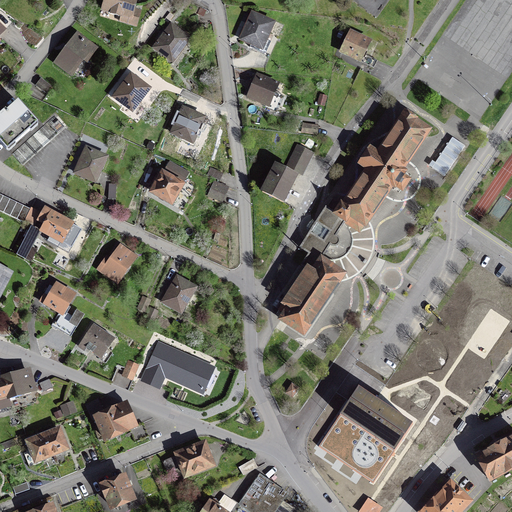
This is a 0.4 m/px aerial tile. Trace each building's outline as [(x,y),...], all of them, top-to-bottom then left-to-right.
[(131,17),(135,0),(106,0),(103,9),(112,12),(111,14),(120,17),(121,14),(131,17)] [(252,14),(241,40),(251,44),(250,47),(265,54),(270,43),(266,40),(274,23),(252,14)] [(178,54),(190,40),(171,26),(154,48),(171,61),(176,53),(178,54)] [(377,61),(364,54),(369,42),(351,33),(342,52),(374,68),(377,61)] [(71,39),(64,49),(65,50),(56,63),(72,75),(84,58),(87,60),(96,49),(77,35),(73,40),(71,39)] [(150,89),(131,75),(114,97),(131,110),(137,103),(138,104),(150,89)] [(248,97),(263,103),(262,105),(277,112),(283,96),(275,93),(278,85),(257,76),(254,84),(252,83),(250,88),(252,89),(248,97)] [(41,79),(36,85),(48,94),(52,88),(41,79)] [(37,123),(18,102),(6,112),(5,111),(0,115),(0,117),(0,118),(0,117),(0,142),(6,149),(14,143),(15,144),(30,130),(29,129),(37,123)] [(197,134),(204,118),(183,108),(171,133),(191,142),(195,134),(197,134)] [(334,215),(345,222),(350,215),(365,225),(391,186),(395,188),(404,173),(401,171),(428,131),(413,122),(415,120),(406,114),(378,155),(370,150),(361,165),(368,170),(344,206),(341,204),(335,214),(334,215)] [(13,154),(22,165),(65,127),(55,116),(13,154)] [(317,134),(318,126),(303,124),(302,132),(317,134)] [(465,146),(453,137),(449,142),(446,145),(444,149),(435,162),(432,160),(429,165),(444,176),(465,146)] [(301,174),(312,153),(298,146),(287,167),(301,174)] [(86,148),(75,173),(94,181),(98,173),(99,173),(107,157),(86,148)] [(163,173),(182,185),(189,173),(169,162),(163,173)] [(296,177),(275,166),(263,192),(283,202),(296,177)] [(208,175),(220,180),(223,174),(211,168),(208,175)] [(182,185),(163,173),(159,172),(153,183),(156,185),(152,192),(171,204),(172,203),(176,202),(179,197),(177,194),(182,185)] [(222,202),(228,188),(214,182),(208,195),(222,202)] [(109,184),(108,199),(115,199),(116,184),(109,184)] [(0,210),(24,222),(30,209),(0,194),(0,210)] [(309,253),(301,265),(307,269),(283,304),(289,308),(281,319),(303,335),(316,316),(317,316),(344,275),(321,259),(330,246),(335,247),(339,245),(340,239),(336,236),(345,222),(334,215),(335,214),(326,208),(316,223),(331,232),(324,242),(310,233),(300,248),(309,253)] [(39,213),(30,209),(24,222),(32,226),(39,213)] [(71,224),(46,210),(40,220),(46,224),(42,231),(61,241),(71,224)] [(18,255),(25,258),(37,234),(30,231),(18,255)] [(107,259),(99,269),(118,282),(135,258),(120,247),(110,261),(107,259)] [(0,294),(11,273),(0,266),(0,294)] [(177,277),(163,302),(180,312),(185,304),(186,304),(196,288),(177,277)] [(44,294),(40,301),(62,314),(74,295),(57,285),(54,289),(51,287),(46,295),(44,294)] [(137,308),(145,311),(150,300),(143,297),(137,308)] [(150,308),(145,321),(152,324),(158,312),(150,308)] [(66,313),(58,326),(72,334),(84,315),(77,311),(73,317),(66,313)] [(113,340),(94,327),(80,347),(85,351),(87,348),(101,357),(113,340)] [(216,367),(158,341),(140,380),(160,389),(165,378),(203,395),(216,367)] [(123,376),(132,380),(138,365),(129,361),(123,376)] [(4,378),(9,397),(33,390),(28,371),(4,378)] [(0,409),(12,406),(9,397),(4,378),(3,378),(3,380),(0,380),(0,409)] [(49,380),(40,384),(43,391),(52,387),(49,380)] [(287,393),(292,396),(297,388),(292,385),(287,393)] [(318,445),(373,481),(413,421),(359,385),(318,445)] [(104,413),(98,399),(86,405),(92,419),(96,417),(106,440),(129,429),(135,443),(149,437),(143,423),(137,425),(127,403),(104,413)] [(72,402),(61,406),(65,416),(76,412),(72,402)] [(59,429),(43,435),(51,455),(67,449),(59,429)] [(36,462),(51,455),(43,435),(37,438),(36,434),(26,438),(36,462)] [(511,467),(511,437),(489,450),(489,451),(477,457),(490,480),(511,467)] [(213,465),(204,443),(177,454),(177,456),(163,461),(167,472),(181,466),(185,476),(213,465)] [(256,468),(252,460),(239,467),(243,475),(256,468)] [(124,476),(103,485),(112,507),(133,499),(124,476)] [(272,511),(285,495),(259,477),(240,504),(250,511),(272,511)] [(27,482),(13,487),(15,494),(29,490),(27,482)] [(459,511),(470,501),(451,483),(425,509),(424,511),(459,511)] [(205,508),(202,511),(224,511),(216,506),(218,502),(213,499),(211,502),(210,502),(205,508)]
